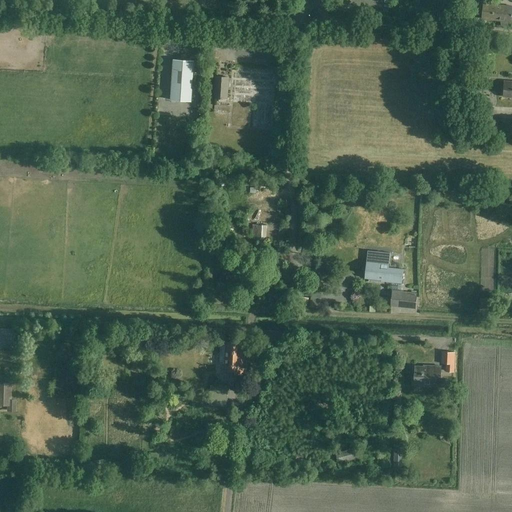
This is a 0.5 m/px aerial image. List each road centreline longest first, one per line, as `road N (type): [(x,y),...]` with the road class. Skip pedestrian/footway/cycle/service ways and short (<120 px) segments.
road 1 (track): [(0,317),(250,328),(257,312),(511,321)]
road 2 (unclassified): [(316,0),(273,22),(0,8)]
road 3 (track): [(288,19),(296,38),(289,178),(323,293),(348,291)]
road 4 (track): [(307,9),(344,24),(511,32)]
road 5 (track): [(265,337),(431,338)]
